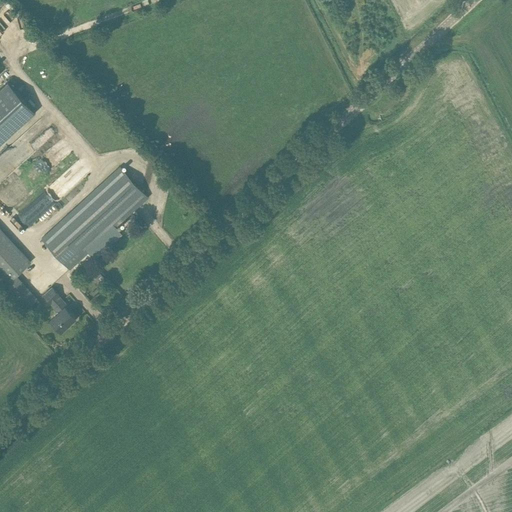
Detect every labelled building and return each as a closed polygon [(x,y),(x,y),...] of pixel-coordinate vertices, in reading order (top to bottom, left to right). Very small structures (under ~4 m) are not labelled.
[(0,144),(36,112),(8,82),(0,89),(0,144)] [(42,238),(63,261),(70,269),(148,196),(121,166),(42,238)] [(43,192),(19,215),(29,225),(53,202),(43,192)] [(28,307),(39,297),(16,273),(31,259),(0,225),(0,269),(10,281),(7,284),(28,307)] [(43,293),(51,302),(59,312),(51,320),(61,331),(76,317),(66,307),(68,305),(50,286),(43,293)]
